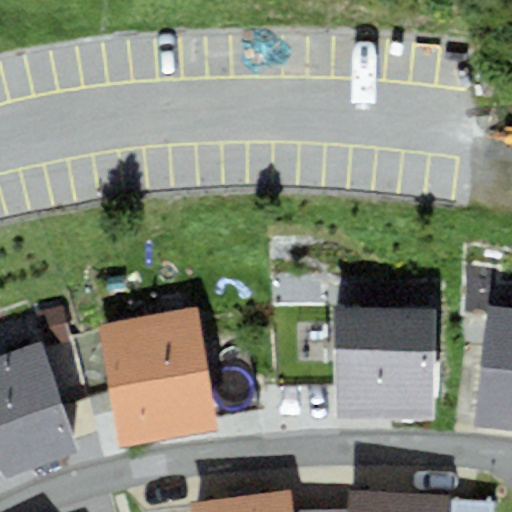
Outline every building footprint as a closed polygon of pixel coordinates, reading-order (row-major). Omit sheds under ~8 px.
[(511,305),(486,302),(472,423),(511,428),(511,305)] [(193,305),(100,320),(120,440),(213,424),(193,305)] [(434,309),(330,309),(330,413),(435,412),(434,309)] [(74,444),(40,340),(0,353),(0,461),(6,470),(74,444)] [(445,511),(447,496),(353,487),(351,507),(350,511),(445,511)] [(288,488),(187,500),(188,511),(290,511),(288,488)]
